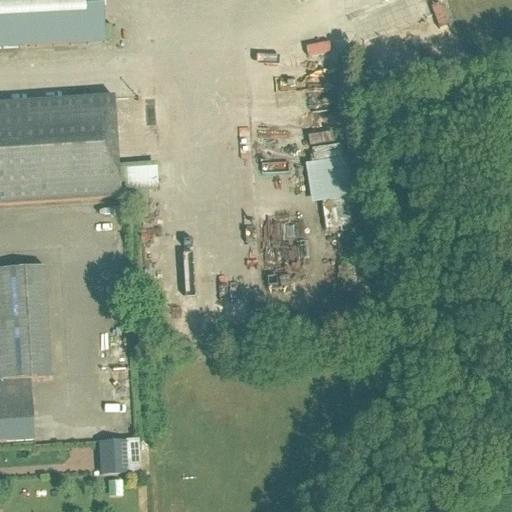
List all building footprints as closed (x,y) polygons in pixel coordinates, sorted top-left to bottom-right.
[(0,0),(0,51),(105,45),(102,0),(0,0)] [(0,107),(0,207),(120,200),(114,100),(0,107)] [(314,151),(314,162),(340,160),(340,150),(314,151)] [(306,165),(311,206),(322,204),(326,232),(354,228),(346,161),(306,165)] [(511,265),(502,270),(511,296),(511,265)] [(0,444),(34,442),(30,382),(51,381),(44,269),(0,272),(0,444)] [(125,443),(99,445),(101,479),(127,477),(125,443)]
